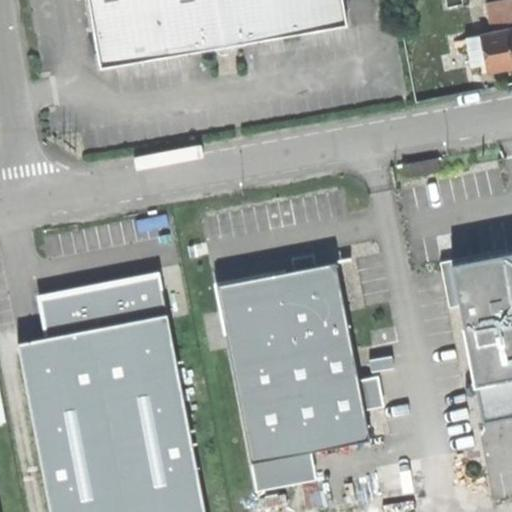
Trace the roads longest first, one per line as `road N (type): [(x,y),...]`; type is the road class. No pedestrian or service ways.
road 1 (unclassified): [(32,204),(511,112)]
road 2 (unclassified): [(32,204),(0,43)]
